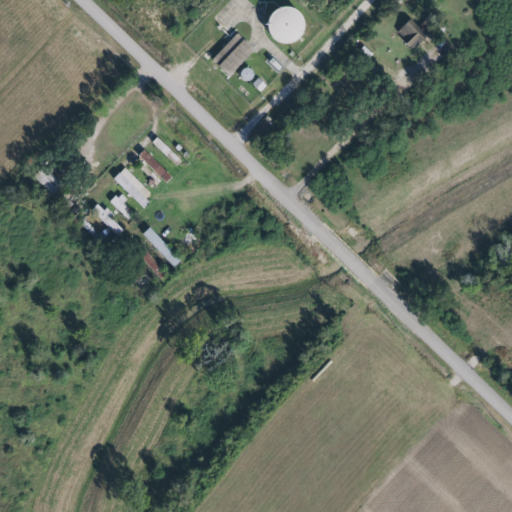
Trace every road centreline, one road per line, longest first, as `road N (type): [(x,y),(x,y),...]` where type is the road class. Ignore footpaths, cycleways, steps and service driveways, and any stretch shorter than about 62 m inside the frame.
road 1 (residential): [(313,225),(81,0)]
road 2 (residential): [(441,60),(284,195)]
road 3 (residential): [(511,417),(369,280)]
